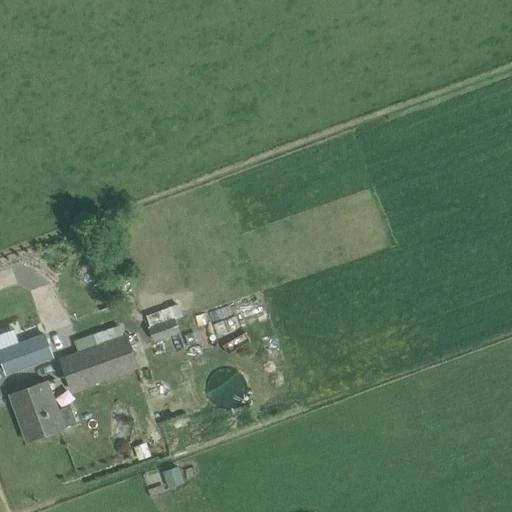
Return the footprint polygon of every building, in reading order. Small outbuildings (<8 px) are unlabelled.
[(156,343),(181,334),(172,306),(147,315),(156,343)] [(47,333),(0,349),(0,352),(8,375),(56,358),(47,333)] [(61,360),(73,392),(141,368),(129,335),(61,360)] [(27,442),(52,433),(61,430),(55,414),(59,413),(48,382),(11,396),(19,418),(27,442)] [(164,471),(170,489),(185,483),(179,466),(164,471)]
